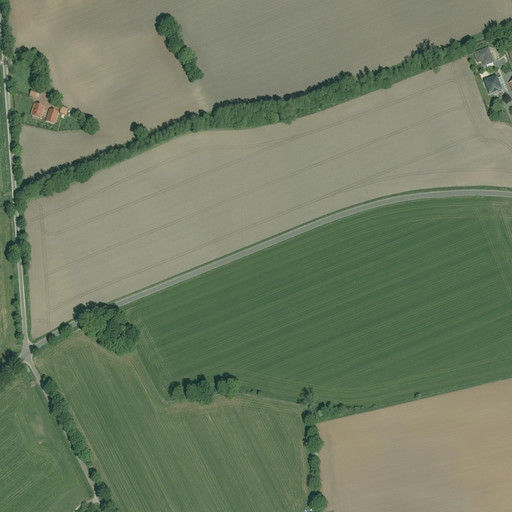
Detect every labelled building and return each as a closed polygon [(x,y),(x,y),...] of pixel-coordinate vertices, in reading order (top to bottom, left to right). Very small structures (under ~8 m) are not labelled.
[(488,49),(474,54),(476,59),(478,58),(480,62),(482,62),(484,67),(486,66),(487,69),(494,67),(488,49)] [(504,79),(497,81),(496,78),(484,82),(488,95),(507,88),(504,79)] [(33,90),(30,97),(39,100),(42,93),(33,90)] [(34,105),(30,118),(41,121),(44,108),(34,105)] [(49,111),(46,122),(56,125),(59,114),(49,111)]
